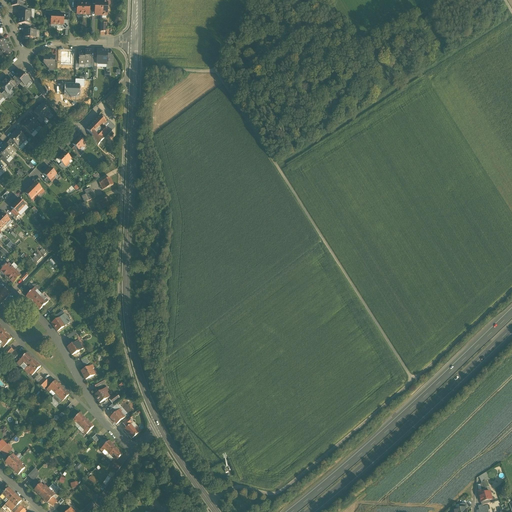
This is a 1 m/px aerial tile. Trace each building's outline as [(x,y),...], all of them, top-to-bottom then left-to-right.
[(10,50),(7,45),(0,48),(0,55),(3,54),(9,51),(10,50)] [(107,51),(97,51),(97,59),(96,65),(97,65),(106,65),(107,60),(107,51)] [(60,65),(72,66),(72,65),(73,52),(61,52),(60,65)] [(42,62),(49,69),(50,68),(54,68),(54,63),(54,57),(44,57),(44,61),(42,62)] [(21,83),(25,86),(29,81),(20,71),(15,77),(21,83)] [(13,79),(15,81),(19,85),(23,88),(25,86),(21,83),(15,77),(13,79)] [(8,78),(4,82),(11,90),(15,86),(13,83),(8,78)] [(8,94),(11,90),(4,82),(0,86),(0,87),(4,91),(7,94),(8,94)] [(75,96),(79,96),(79,87),(79,86),(75,86),(66,86),(66,96),(70,96),(70,97),(75,97),(75,96)] [(38,107),(37,108),(47,118),(51,114),(47,110),(43,105),(42,105),(39,108),(38,107)] [(43,122),(47,118),(37,108),(36,110),(37,111),(34,114),(39,118),(43,122)] [(34,114),(32,116),(30,118),(35,122),(37,120),(39,118),(34,114)] [(86,130),(93,136),(93,137),(100,129),(104,126),(106,123),(105,122),(101,118),(100,116),(86,130)] [(26,120),(25,121),(35,131),(37,133),(42,129),(39,126),(35,122),(30,118),(27,121),(26,120)] [(31,135),(35,131),(25,121),(23,123),(25,124),(22,127),(26,131),(31,135)] [(115,128),(108,121),(106,123),(104,126),(106,128),(109,125),(113,129),(115,128)] [(109,125),(106,128),(104,126),(100,129),(106,134),(106,135),(107,136),(113,129),(109,125)] [(106,134),(100,129),(93,137),(93,136),(91,138),(98,145),(104,139),(103,138),(106,135),(106,134)] [(14,133),(12,134),(23,144),(27,140),(22,136),(18,131),(15,134),(14,133)] [(14,144),(20,150),(21,151),(25,146),(23,144),(12,134),(11,136),(12,137),(9,140),(10,140),(14,144)] [(74,147),(80,153),(80,152),(84,149),(83,148),(85,145),(79,138),(72,145),(74,147)] [(1,146),(0,147),(10,157),(14,153),(10,149),(6,145),(5,144),(2,147),(1,146)] [(89,148),(85,145),(79,151),(83,154),(89,148)] [(6,162),(10,157),(0,147),(0,156),(2,158),(6,162)] [(72,150),(80,157),(83,154),(80,152),(80,153),(74,147),(72,150)] [(61,164),(66,168),(69,164),(68,163),(71,160),(64,153),(58,160),(61,164)] [(51,183),(55,179),(53,177),(56,174),(49,168),(43,175),(47,178),(51,183)] [(99,184),(102,191),(113,186),(110,179),(99,184)] [(32,193),(37,198),(40,194),(39,193),(42,190),(35,183),(28,190),(32,193)] [(86,195),(89,201),(95,198),(90,188),(84,191),(86,195)] [(28,197),(33,202),(37,198),(32,193),(28,197)] [(98,202),(101,210),(112,206),(109,198),(98,202)] [(13,211),(17,214),(25,206),(19,199),(11,208),(13,211)] [(77,216),(88,211),(84,203),(73,208),(77,216)] [(28,208),(25,206),(17,214),(19,216),(20,217),(28,208)] [(11,213),(16,219),(19,216),(17,214),(13,211),(11,213)] [(0,216),(0,230),(5,226),(10,220),(3,214),(0,216)] [(0,271),(7,278),(14,270),(17,268),(17,267),(14,264),(11,266),(8,264),(0,271)] [(18,273),(14,270),(7,278),(13,284),(21,276),(18,273)] [(0,305),(10,295),(1,287),(0,287),(0,305)] [(26,297),(33,304),(39,297),(35,293),(37,291),(34,288),(26,297)] [(44,301),(39,297),(33,304),(39,310),(48,301),(46,299),(44,301)] [(57,332),(68,325),(62,317),(58,319),(51,324),(57,332)] [(12,339),(5,332),(0,337),(0,341),(2,343),(0,346),(3,348),(12,339)] [(67,347),(72,356),(83,349),(78,341),(67,347)] [(7,358),(9,356),(13,352),(9,347),(2,354),(7,358)] [(15,350),(13,352),(9,356),(12,359),(13,360),(15,359),(19,354),(15,350)] [(17,364),(24,371),(33,360),(27,354),(20,360),(17,364)] [(89,363),(86,358),(81,361),(84,366),(89,363)] [(40,367),(33,360),(24,371),(28,375),(29,374),(32,376),(40,367)] [(81,372),(85,380),(94,376),(91,371),(93,370),(94,369),(92,366),(81,372)] [(38,384),(44,389),(49,384),(44,379),(43,379),(38,384)] [(51,391),(55,395),(62,388),(55,382),(47,390),(49,393),(51,391)] [(62,388),(55,395),(62,402),(69,395),(62,388)] [(94,396),(99,404),(109,397),(106,393),(104,389),(94,396)] [(59,405),(62,402),(55,395),(53,397),(52,399),(59,405)] [(109,400),(112,405),(113,404),(120,399),(118,397),(116,398),(114,396),(109,400)] [(118,403),(115,407),(113,408),(116,412),(120,409),(122,407),(118,403)] [(110,418),(116,425),(123,419),(119,414),(121,413),(122,412),(120,409),(116,412),(110,418)] [(76,423),(80,427),(87,420),(80,414),(71,422),(74,425),(76,423)] [(122,424),(126,428),(131,425),(133,423),(129,418),(122,424)] [(94,427),(87,420),(80,427),(84,431),(82,433),(85,436),(94,427)] [(137,427),(134,429),(131,425),(126,428),(124,430),(131,440),(138,434),(141,432),(137,427)] [(104,451),(109,455),(115,448),(108,441),(100,450),(102,453),(104,451)] [(10,449),(6,446),(5,447),(0,452),(5,457),(10,452),(10,449)] [(122,455),(115,448),(109,455),(113,459),(111,461),(114,464),(116,461),(122,455)] [(5,463),(11,469),(19,461),(15,457),(14,458),(11,456),(5,463)] [(23,464),(19,461),(11,469),(18,475),(24,468),(22,466),(23,464)] [(111,467),(117,472),(121,466),(116,461),(114,464),(111,467)] [(28,477),(30,479),(37,471),(35,469),(28,477)] [(40,473),(37,471),(30,479),(32,481),(40,473)] [(98,489),(101,491),(107,484),(103,482),(98,489)] [(34,491),(40,497),(48,489),(44,485),(43,487),(40,484),(34,491)] [(48,489),(40,497),(47,503),(48,502),(52,498),(55,495),(52,492),(56,488),(52,485),(48,489)] [(3,499),(7,503),(15,495),(8,488),(2,495),(5,498),(3,499)] [(490,492),(484,493),(479,495),(481,503),(490,500),(492,500),(490,492)] [(21,501),(15,495),(7,503),(11,506),(12,505),(15,508),(21,501)] [(82,511),(87,511),(90,509),(91,509),(91,508),(93,506),(95,504),(95,503),(92,501),(88,506),(82,511)]
